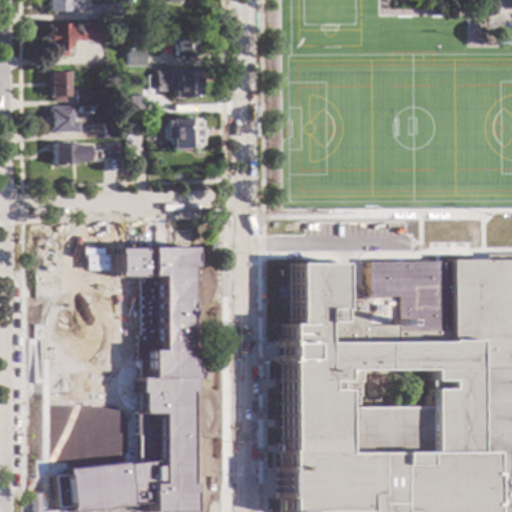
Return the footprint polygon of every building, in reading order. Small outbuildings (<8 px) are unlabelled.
[(78,0),(78,8),(71,8),(71,12),(45,13),(45,0),(78,0)] [(118,20),(101,20),(100,3),(117,3),(118,20)] [(100,41),(67,41),(67,47),(66,47),(66,51),(65,51),(65,57),(49,56),(49,51),(47,51),(47,42),(45,42),(45,33),(47,33),(47,24),(68,24),(68,33),(75,33),(75,24),(99,23),(100,41)] [(192,43),(196,43),(196,50),(192,50),(192,57),(185,57),(185,61),(178,61),(178,57),(171,57),(171,37),(192,37),(192,43)] [(142,66),(123,67),(123,49),(142,49),(142,66)] [(193,71),(198,71),(199,97),(193,97),(193,98),(169,99),(168,92),(152,92),(152,71),(193,70),(193,71)] [(65,74),(69,74),(69,80),(67,80),(67,86),(65,86),(65,97),(59,97),(59,103),(50,103),(49,97),(46,97),(46,73),(65,73),(65,74)] [(91,105),(73,105),(73,91),(90,90),(91,105)] [(140,111),(125,112),(125,96),(140,96),(140,111)] [(70,122),(76,122),(76,133),(47,133),(47,108),(70,107),(70,122)] [(143,129),(126,129),(126,114),(143,114),(143,129)] [(192,119),(193,121),(198,121),(198,129),(199,129),(199,139),(198,139),(198,146),(193,146),(193,149),(177,149),(177,151),(169,151),(169,149),(167,149),(166,141),(161,141),(161,121),(166,120),(192,119)] [(118,139),(102,139),(101,124),(118,124),(118,139)] [(64,144),(71,144),(71,146),(85,146),(85,151),(96,151),(97,162),(71,163),(71,165),(50,166),(49,145),(59,144),(59,143),(64,142),(64,144)] [(117,158),(100,158),(99,144),(117,144),(117,158)] [(476,229),(465,229),(466,220),(476,220),(476,229)] [(161,248),(185,248),(185,267),(179,267),(179,298),(180,298),(180,307),(185,307),(185,320),(180,320),(180,329),(179,329),(179,356),(182,356),(182,361),(186,361),(187,380),(185,380),(185,393),(181,394),(181,406),(182,483),(185,483),(185,511),(142,511),(142,503),(124,505),(76,511),(63,511),(63,508),(52,509),(48,476),(59,475),(58,469),(120,462),(121,465),(133,463),(133,414),(133,393),(130,393),(130,390),(131,276),(110,276),(110,248),(151,248),(151,245),(161,245),(161,248)] [(511,511),(500,511),(500,507),(485,507),(485,511),(277,511),(277,500),(273,500),(273,468),(277,468),(277,453),(279,453),(278,363),(274,363),(274,357),(275,357),(275,347),(274,347),(274,343),(277,343),(277,325),(286,325),(286,320),(287,320),(286,265),(334,265),(334,298),(361,298),(361,264),(442,263),(442,261),(481,261),(481,256),(511,256),(511,511)]
